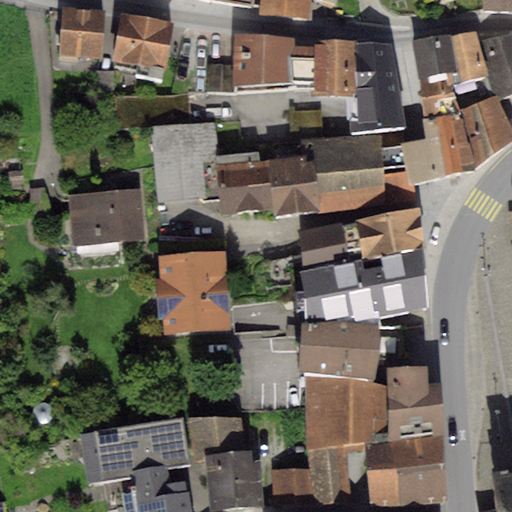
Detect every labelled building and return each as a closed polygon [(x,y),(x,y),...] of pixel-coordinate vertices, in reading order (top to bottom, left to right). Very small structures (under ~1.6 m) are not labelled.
[(260,0),(259,12),(307,17),(308,0),(260,0)] [(511,0),(483,0),(484,10),(511,9),(511,0)] [(107,13),(63,8),(58,53),(101,58),(107,13)] [(172,25),(121,15),(112,60),(163,70),(172,25)] [(476,31),(451,37),(457,71),(461,82),(488,76),(476,31)] [(294,39),(236,33),(234,66),(234,91),(291,84),(293,46),(294,39)] [(450,34),(411,41),(418,78),(452,72),(457,71),(451,37),(450,34)] [(511,35),(479,41),(488,76),(496,96),(498,99),(511,94),(511,35)] [(355,41),(314,41),(314,47),(293,46),(291,84),(314,85),(314,94),(355,94),(355,41)] [(389,44),(355,41),(355,94),(357,118),(350,118),(351,136),(379,134),(406,131),(389,44)] [(234,66),(208,65),(207,91),(234,91),(234,66)] [(114,70),(96,71),(98,99),(116,98),(114,70)] [(452,72),(418,78),(422,120),(462,112),(452,72)] [(151,128),(190,126),(188,94),(116,98),(117,130),(151,128)] [(496,96),(462,112),(474,171),(511,140),(511,129),(498,99),(496,96)] [(302,140),(322,138),(322,111),(294,112),(294,108),(289,108),(289,141),(302,140)] [(414,140),(401,143),(409,184),(424,181),(474,171),(462,112),(422,120),(426,138),(414,140)] [(190,126),(151,128),(157,202),(220,199),(215,165),(220,165),(219,155),(216,124),(190,126)] [(307,156),(319,213),(384,205),(379,134),(351,136),(322,138),(302,140),(307,156)] [(220,165),(215,165),(220,199),(221,213),(270,209),(267,161),(259,162),(258,152),(219,155),(220,165)] [(267,161),(270,209),(271,217),(319,213),(307,156),(267,161)] [(23,171),(10,172),(11,184),(23,184),(23,171)] [(44,189),(29,190),(30,206),(44,206),(44,189)] [(140,190),(67,195),(71,245),(143,240),(140,190)] [(418,207),(356,220),(356,223),(363,259),(420,249),(424,248),(418,207)] [(342,223),(298,231),(302,268),(363,259),(356,223),(342,225),(342,223)] [(363,259),(302,268),(298,268),(304,299),(303,322),(380,323),(379,318),(426,307),(420,249),(363,259)] [(224,252),(157,257),(159,278),(155,278),(157,316),(163,316),(164,331),(229,327),(224,252)] [(380,323),(303,322),(298,368),(307,371),(373,379),(380,323)] [(386,382),(388,442),(444,436),(441,382),(427,382),(427,366),(386,366),(386,382)] [(373,379),(307,371),(307,453),(346,448),(363,445),(388,442),(386,382),(373,379)] [(44,403),(38,404),(33,409),(32,415),(35,421),(40,424),(47,423),(52,419),(53,412),(51,407),(44,403)] [(182,419),(80,435),(87,481),(132,474),(168,469),(189,465),(182,419)] [(242,419),(188,419),(193,454),(206,453),(245,451),(242,419)] [(388,442),(363,445),(369,506),(437,504),(441,503),(446,499),(444,436),(388,442)] [(346,448),(307,453),(309,470),(313,509),(350,508),(346,448)] [(245,451),(206,453),(210,510),(262,507),(260,462),(252,462),(252,451),(245,451)] [(132,474),(134,491),(170,486),(168,469),(132,474)] [(309,470),(272,469),(274,509),(313,509),(309,470)] [(511,511),(511,473),(497,476),(502,511),(511,511)] [(134,491),(122,493),(124,506),(117,507),(118,511),(189,511),(186,484),(170,486),(134,491)]
